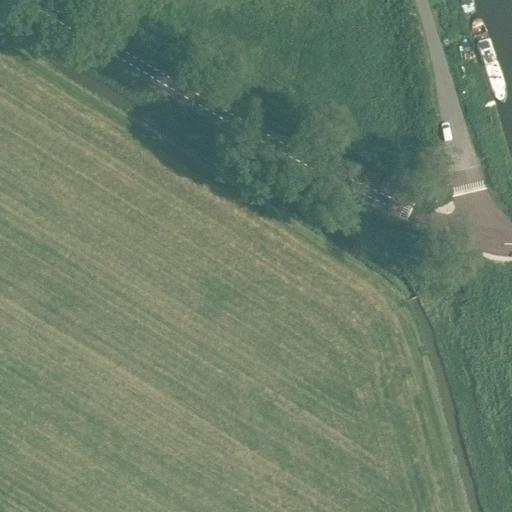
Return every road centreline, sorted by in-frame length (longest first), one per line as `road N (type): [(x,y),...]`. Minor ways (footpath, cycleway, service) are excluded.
road 1 (tertiary): [(487,238),(287,155),(23,0)]
road 2 (unclassified): [(487,238),(419,0)]
